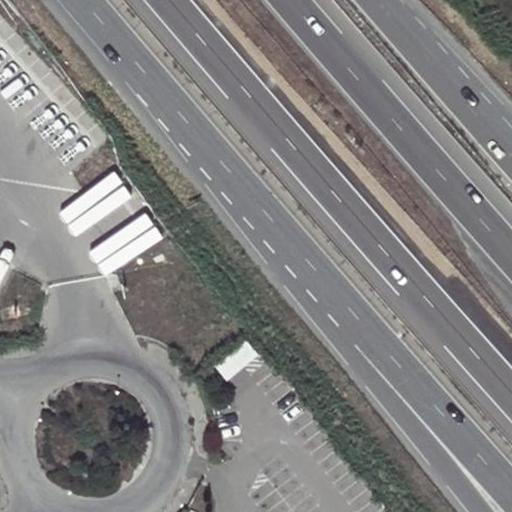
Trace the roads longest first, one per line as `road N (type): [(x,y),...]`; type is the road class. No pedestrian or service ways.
road 1 (primary): [(75,0),(481,511)]
road 2 (primary): [(77,0),(511,484)]
road 3 (motorway): [(168,0),(511,391)]
road 4 (motorway): [(511,243),(290,0)]
road 5 (unclassified): [(119,511),(147,494),(170,449),(169,421),(149,381),(114,359),(86,355),(35,375),(18,397)]
road 6 (primary): [(511,151),(381,0)]
road 7 (primary): [(511,131),(382,0)]
